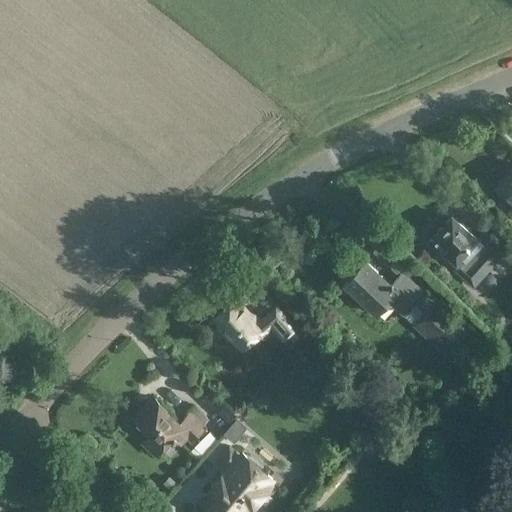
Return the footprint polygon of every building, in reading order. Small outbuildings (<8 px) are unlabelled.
[(511,163),(491,188),(511,205),(505,212),(511,217),(511,163)] [(434,234),(427,241),(437,251),(440,248),(456,263),(457,262),(460,265),(455,269),(473,286),(503,254),(500,250),(507,242),(488,223),(477,235),(451,212),(433,233),(434,234)] [(399,271),(388,283),(362,259),(341,282),(374,312),(386,299),(444,353),(462,334),(414,290),(417,287),(399,271)] [(271,329),(260,317),(256,312),(251,310),(236,294),(210,316),(215,322),(216,327),(226,339),(231,340),(240,351),(256,337),(258,340),(271,329)] [(271,329),(281,340),(282,339),(290,347),(304,335),(293,323),(275,304),(260,317),(271,329)] [(378,403),(369,395),(358,408),(366,415),(378,403)] [(184,425),(158,401),(138,422),(154,437),(151,441),(164,453),(176,441),(180,445),(188,437),(194,443),(207,431),(192,417),(184,425)] [(236,414),(224,403),(218,408),(218,409),(230,421),(236,414)] [(353,445),(368,458),(397,424),(382,412),(353,445)] [(236,417),(223,432),(234,441),(246,426),(236,417)] [(269,482),(272,478),(270,476),(262,469),(242,452),(229,442),(216,459),(226,468),(211,485),(207,482),(200,490),(204,493),(203,495),(204,496),(201,499),(212,509),(211,510),(213,511),(243,511),(246,508),(248,510),(271,483),(269,482)] [(284,502),(301,482),(288,470),(271,491),(284,502)] [(176,482),(169,475),(162,482),(170,489),(176,482)] [(428,506),(435,511),(448,511),(467,491),(452,479),(428,506)]
